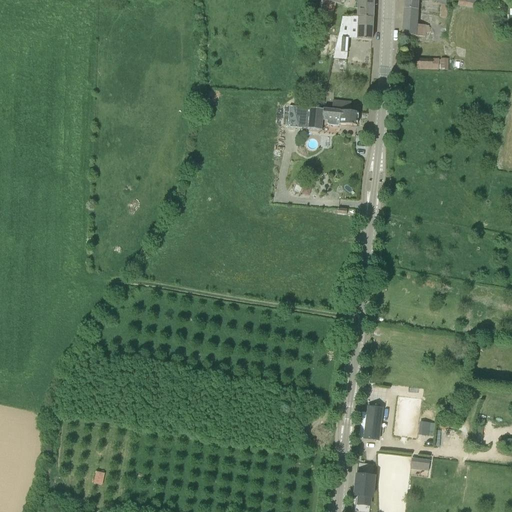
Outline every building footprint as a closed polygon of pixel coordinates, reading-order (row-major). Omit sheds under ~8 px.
[(351,17),(351,18),(373,18),(373,0),(329,0),(329,2),(321,1),(315,21),(321,23),(324,15),(331,17),(336,3),(341,4),(341,0),(357,0),(356,18),(351,17)] [(404,0),(402,35),(425,37),(426,32),(430,33),(430,26),(417,25),(418,10),(418,0),(419,0),(421,0),(421,1),(441,3),(440,17),(446,18),(448,4),(446,4),(446,0),(404,0)] [(458,0),(457,6),(476,9),(477,4),(485,5),(486,3),(501,5),(502,0),(500,0),(458,0)] [(356,40),(371,41),(373,18),(351,18),(342,17),(333,59),(347,60),(348,39),(356,39),(356,40)] [(415,59),(414,62),(414,70),(448,71),(448,59),(440,59),(440,60),(439,60),(439,59),(415,59)] [(339,111),(350,112),(351,102),(333,100),(331,110),(339,111)] [(358,113),(350,112),(339,111),(331,110),(310,109),(291,107),(290,127),(308,129),(323,130),(324,120),(331,121),(330,123),(338,124),(338,125),(357,127),(358,113)] [(368,407),(364,439),(378,441),(382,409),(368,407)] [(420,423),(418,436),(429,437),(431,424),(420,423)] [(429,461),(411,459),(410,470),(428,472),(429,461)] [(372,477),(373,467),(358,465),(357,475),(355,475),(353,495),(354,496),(353,507),(371,510),(375,477),(372,477)]
